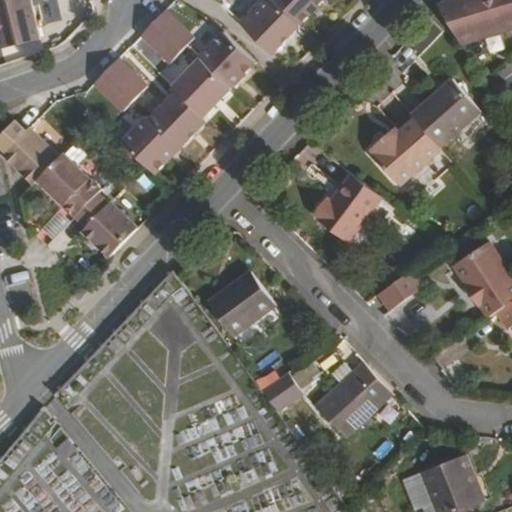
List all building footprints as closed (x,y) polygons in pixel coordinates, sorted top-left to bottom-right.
[(0,0),(0,50),(38,40),(29,0),(0,0)] [(270,56),(299,28),(272,0),(262,0),(239,24),(270,56)] [(272,0),(299,28),(326,0),(272,0)] [(511,0),(446,0),(440,6),(463,41),(511,27),(511,0)] [(193,40),(165,12),(140,36),(168,64),(180,51),(193,40)] [(423,20),(409,44),(423,53),(437,29),(423,20)] [(230,89),(255,65),(222,33),(198,58),(203,63),(230,89)] [(116,60),(92,85),(121,113),(131,103),(133,101),(145,88),(116,60)] [(207,123),(235,95),(230,89),(203,63),(174,91),(176,93),(207,123)] [(456,80),(414,115),(417,119),(443,148),(483,113),(456,80)] [(178,151),(207,123),(176,93),(148,121),(178,151)] [(134,156),(153,176),(178,151),(148,121),(145,118),(120,143),(134,156)] [(443,148),(417,119),(402,133),(399,130),(375,151),(377,154),(375,156),(402,186),(444,150),(443,148)] [(1,156),(31,186),(36,181),(58,160),(27,128),(23,131),(13,121),(0,134),(0,149),(4,153),(1,156)] [(36,181),(73,219),(95,196),(99,192),(63,155),(58,160),(36,181)] [(386,198),(356,175),(334,203),(330,199),(318,214),(323,218),(321,221),(350,244),(386,198)] [(79,234),(105,260),(134,231),(108,205),(106,206),(95,196),(73,219),(83,229),(79,234)] [(484,305),(492,317),(497,313),(511,303),(511,271),(493,243),(459,265),(472,286),(470,287),(482,307),(484,305)] [(380,293),(393,309),(434,281),(423,265),(380,293)] [(12,295),(27,291),(22,271),(6,276),(12,295)] [(275,304),(252,271),(208,301),(233,335),(275,304)] [(511,303),(497,313),(508,329),(511,326),(511,303)] [(348,437),(395,394),(366,362),(318,405),(348,437)] [(289,370),(262,389),(277,408),(303,391),(289,370)] [(453,511),(473,504),(478,502),(470,477),(475,474),(468,453),(423,471),(437,511),(453,511)] [(425,511),(437,511),(423,471),(404,480),(415,511),(424,508),(425,511)] [(470,477),(478,502),(485,499),(475,474),(470,477)]
